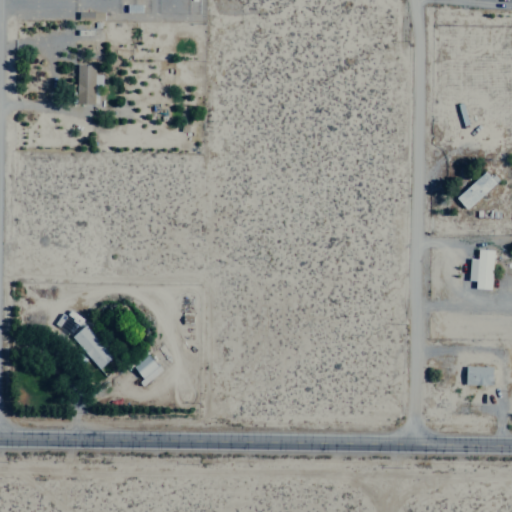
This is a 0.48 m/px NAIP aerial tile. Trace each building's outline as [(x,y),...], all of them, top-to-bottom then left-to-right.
[(96,103),(97,74),(93,74),(93,64),(75,64),(74,103),(96,103)] [(454,197),(464,209),(495,180),(484,169),(454,197)] [(489,289),(491,250),(476,249),(475,258),(468,258),(467,280),(474,280),(473,288),(489,289)] [(68,338),(97,369),(111,356),(82,325),(68,338)] [(130,365),(142,382),(159,370),(147,353),(130,365)] [(464,384),(490,384),(490,366),(464,366),(464,384)]
